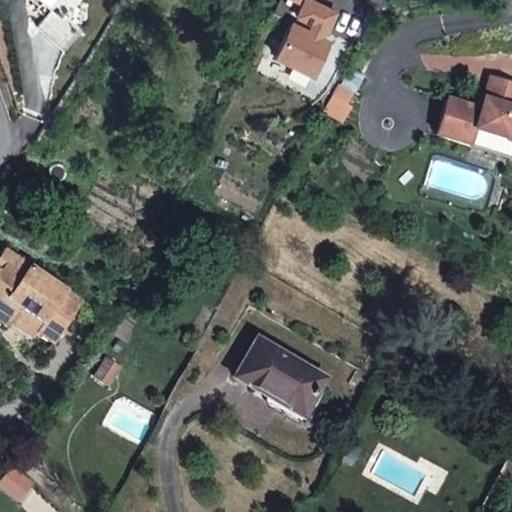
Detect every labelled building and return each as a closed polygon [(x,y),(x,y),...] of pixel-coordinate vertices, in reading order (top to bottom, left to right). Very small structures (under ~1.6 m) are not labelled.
[(336,13),(309,0),(306,0),(298,17),(309,22),(305,30),(291,23),(274,56),(310,74),(327,41),(313,34),(316,26),(327,31),(336,13)] [(364,75),(351,67),(341,84),(354,92),(364,75)] [(474,109),(447,100),(436,136),(470,147),(475,131),(511,143),(511,85),(490,78),(484,100),(480,111),(474,109)] [(480,111),(484,100),(477,99),(474,109),(480,111)] [(511,143),(475,131),(470,147),(509,159),(511,148),(511,143)] [(13,254),(6,250),(0,258),(0,271),(1,272),(13,254)] [(10,322),(19,309),(28,315),(21,325),(36,335),(53,346),(83,302),(13,254),(1,272),(0,271),(0,324),(5,329),(10,322)] [(28,315),(19,309),(10,322),(33,339),(36,335),(21,325),(28,315)] [(324,379),(258,341),(235,378),(302,418),(324,379)] [(120,368),(106,359),(97,373),(95,375),(94,378),(108,386),(120,368)]
